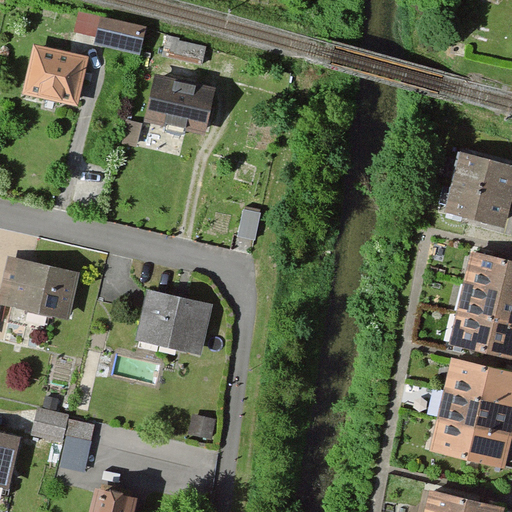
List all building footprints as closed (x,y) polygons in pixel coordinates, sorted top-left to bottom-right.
[(82,6),(75,27),(91,33),(98,11),(82,6)] [(145,26),(100,17),(95,45),(140,53),(145,26)] [(178,43),(165,41),(161,61),(199,70),(203,53),(177,48),(178,43)] [(83,56),(34,45),(23,93),(77,105),(81,85),(78,80),(83,56)] [(213,87),(157,75),(147,119),(164,123),(161,134),(181,138),(183,128),(203,132),(213,87)] [(142,130),(127,126),(122,148),(137,152),(142,130)] [(511,197),(511,164),(461,150),(444,209),(504,226),(511,197)] [(259,221),(242,218),(236,245),(254,248),(259,221)] [(511,263),(472,253),(464,284),(511,295),(511,263)] [(77,272),(9,257),(0,297),(0,302),(68,317),(77,272)] [(511,295),(464,284),(457,311),(511,324),(511,295)] [(211,306),(148,292),(138,338),(201,352),(211,306)] [(511,324),(457,311),(449,341),(511,356),(511,324)] [(511,374),(451,359),(444,390),(511,407),(511,374)] [(511,428),(511,407),(444,390),(437,417),(510,435),(511,428)] [(45,396),(42,409),(56,412),(59,399),(45,396)] [(42,409),(38,408),(32,434),(62,441),(68,415),(56,412),(42,409)] [(70,414),(67,429),(94,435),(97,420),(70,414)] [(215,420),(193,415),(189,434),(211,439),(215,420)] [(510,435),(437,417),(429,448),(503,466),(510,435)] [(62,463),(87,467),(92,436),(67,432),(62,463)] [(0,483),(8,486),(19,438),(0,433),(0,483)] [(94,488),(88,511),(132,511),(136,499),(94,488)] [(430,490),(424,511),(502,511),(503,509),(430,490)]
